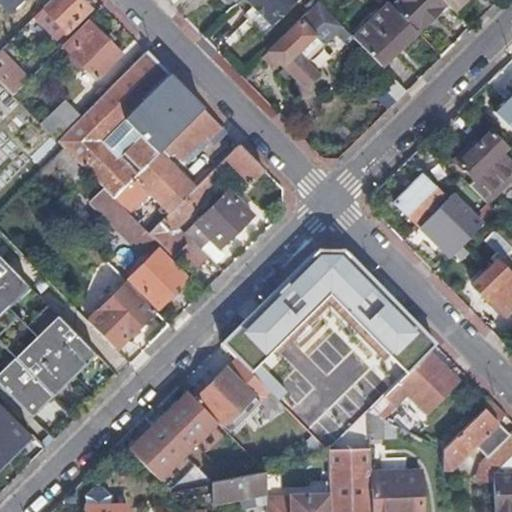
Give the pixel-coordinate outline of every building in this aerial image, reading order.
[(3,0),(0,3),(0,26),(25,0),(3,0)] [(91,9),(82,0),(52,0),(37,16),(60,39),(91,9)] [(222,0),(231,9),(240,0),(222,0)] [(299,0),(246,0),(253,6),(272,26),(299,0)] [(422,27),(446,4),(442,0),(400,0),(398,2),(422,27)] [(442,0),(446,4),(453,11),(464,0),(442,0)] [(352,36),(319,3),(265,57),(275,68),(281,63),(305,89),(320,75),(308,62),(336,34),(344,43),(352,36)] [(418,32),(390,3),(355,39),(383,67),(418,32)] [(272,26),(253,6),(244,15),(263,35),(272,26)] [(123,55),(89,21),(65,45),(99,79),(123,55)] [(207,138),(210,141),(223,128),(180,84),(147,51),(83,117),(58,141),(65,148),(85,168),(104,188),(130,214),(152,192),(172,212),(149,234),(154,240),(161,246),(175,232),(238,171),(244,177),(252,185),(265,171),(240,145),(197,187),(161,151),(169,144),(184,160),(207,138)] [(0,81),(13,95),(29,80),(1,52),(0,52),(0,81)] [(378,83),(398,103),(408,93),(389,73),(378,83)] [(511,95),(495,111),(511,128),(511,95)] [(68,101),(43,125),(58,141),(83,117),(68,101)] [(474,180),(469,185),(487,202),(511,176),(511,160),(502,151),(506,147),(490,131),(457,164),(474,180)] [(85,168),(65,148),(52,162),(71,182),(85,168)] [(419,228),(447,200),(422,175),(394,203),(419,228)] [(130,214),(104,188),(91,202),(112,224),(114,223),(136,246),(142,241),(148,246),(154,240),(149,234),(130,214)] [(252,216),(229,192),(196,224),(220,248),(252,216)] [(483,224),(452,194),(447,200),(419,228),(450,258),(483,224)] [(187,244),(175,232),(161,246),(173,258),(187,244)] [(205,263),(187,244),(173,258),(191,277),(205,263)] [(272,392),(280,400),(286,393),(258,365),(329,295),(407,373),(428,352),(435,344),(342,250),(318,249),(272,295),(223,343),(238,359),(272,392)] [(158,250),(129,278),(159,308),(187,280),(158,250)] [(0,384),(33,418),(96,355),(58,316),(36,337),(9,309),(30,288),(0,257),(0,342),(15,358),(0,373),(0,384)] [(511,274),(498,261),(473,285),(486,299),(492,294),(495,298),(492,301),(505,314),(511,306),(511,274)] [(156,312),(121,276),(108,289),(115,296),(89,322),(117,351),(156,312)] [(428,352),(407,373),(385,396),(394,405),(406,394),(426,413),(451,388),(437,375),(444,368),(428,352)] [(223,425),(231,432),(272,392),(238,359),(228,369),(226,368),(194,399),(217,422),(222,427),(223,425)] [(185,455),(217,422),(194,399),(187,392),(129,449),(171,490),(194,486),(212,482),(213,482),(185,455)] [(505,416),(491,401),(444,449),(444,469),(452,469),(476,445),(488,458),(482,464),(494,475),(511,456),(511,434),(511,435),(499,423),(505,416)] [(0,467),(32,436),(0,403),(0,467)] [(369,449),(329,449),(330,494),(330,511),(370,511),(370,474),(369,449)] [(511,511),(511,456),(494,475),(494,482),(494,511),(511,511)] [(494,475),(482,464),(476,483),(494,482),(494,475)] [(266,491),(266,471),(213,482),(212,482),(213,502),(239,497),(241,510),(255,507),(253,494),(266,491)] [(420,511),(420,474),(370,474),(370,511),(420,511)] [(213,502),(212,482),(194,486),(194,490),(198,490),(199,505),(213,505),(213,502)] [(330,511),(330,494),(291,495),(291,498),(266,498),(266,511),(330,511)]
